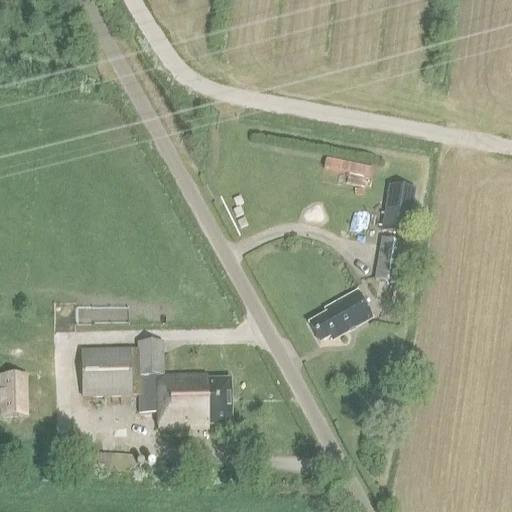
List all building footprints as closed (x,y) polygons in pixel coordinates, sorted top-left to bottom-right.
[(322,159),(319,173),(371,183),(374,169),(322,159)] [(416,190),(388,186),(381,231),(409,235),(416,190)] [(406,244),(380,240),(373,281),(399,286),(406,244)] [(357,292),(351,295),(328,309),(330,313),(311,324),(322,343),(335,336),(337,338),(372,318),(357,292)] [(137,396),(137,401),(137,415),(158,415),(158,431),(207,431),(207,427),(231,427),(231,401),(231,382),(208,382),(208,378),(163,378),(163,342),(137,342),(137,349),(80,350),(81,396),(137,396)] [(25,377),(0,378),(1,418),(26,417),(25,377)] [(134,456),(71,453),(70,470),(133,473),(134,456)]
